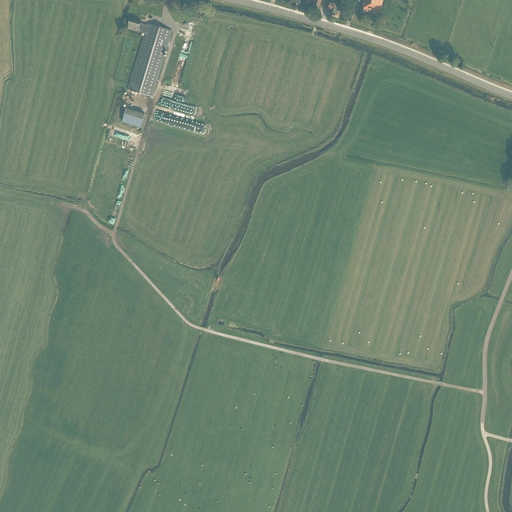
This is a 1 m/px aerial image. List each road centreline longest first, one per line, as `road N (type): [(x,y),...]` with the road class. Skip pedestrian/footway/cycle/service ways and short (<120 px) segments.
road 1 (track): [(484,393),(189,324),(113,240),(153,100)]
road 2 (tertiary): [(511,96),(379,42),(231,0)]
road 3 (track): [(488,511),(485,342),(511,270)]
